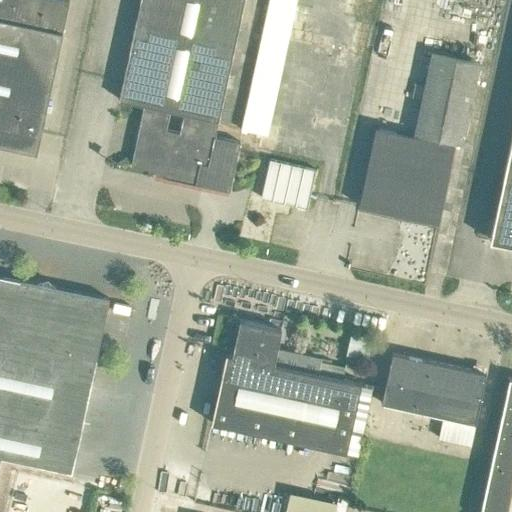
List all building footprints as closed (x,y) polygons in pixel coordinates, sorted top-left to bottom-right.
[(0,0),(0,143),(35,151),(68,0),(0,0)] [(143,103),(130,164),(166,172),(165,176),(228,189),(239,140),(214,135),(221,102),(220,102),(242,0),(139,0),(122,81),(121,81),(118,98),(143,103)] [(414,131),(462,141),(478,62),(431,52),(414,131)] [(357,204),(436,221),(453,142),(374,125),(357,204)] [(511,134),(490,238),(511,242),(511,134)] [(260,196),(306,207),(315,168),(269,157),(260,196)] [(0,454),(70,469),(107,296),(0,273),(0,454)] [(211,421),(346,450),(361,381),(273,362),(280,327),(239,318),(231,353),(226,351),(211,421)] [(438,436),(470,443),(485,370),(392,350),(381,401),(443,414),(438,436)] [(317,370),(341,376),(344,365),(319,360),(317,370)] [(511,511),(511,376),(509,376),(479,511),(511,511)] [(288,484),(282,511),(284,511),(334,511),(338,495),(288,484)]
